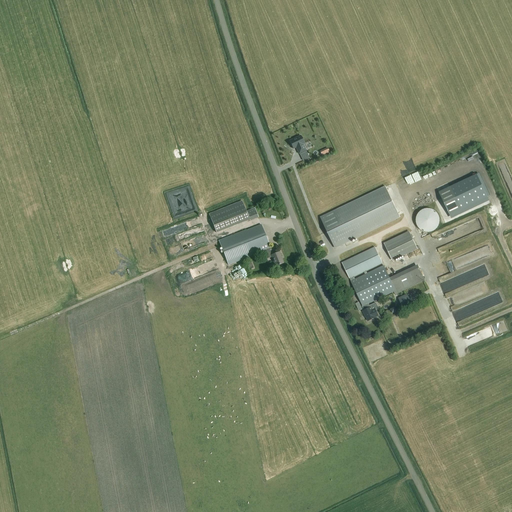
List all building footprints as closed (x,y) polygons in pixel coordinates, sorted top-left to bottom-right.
[(299,138),(287,143),(291,151),(294,150),(297,156),(304,153),(301,147),(303,146),(299,138)] [(478,186),(439,203),(450,226),(489,209),(478,186)] [(386,188),(320,218),(334,248),(400,218),(386,188)] [(250,221),(259,218),(255,208),(246,211),(242,201),(209,214),(216,233),(249,220),(250,221)] [(421,211),(417,215),(416,220),(417,225),(420,230),(425,232),(430,232),(435,230),(438,226),(440,221),(439,216),(435,212),(431,209),(425,209),(421,211)] [(275,267),(283,264),(281,257),(280,253),(273,255),(262,226),(219,242),(228,266),(263,252),(267,260),(272,258),(275,267)] [(189,229),(190,236),(199,235),(198,228),(189,229)] [(409,233),(387,243),(395,260),(417,250),(409,233)] [(395,292),(396,294),(425,281),(417,265),(389,278),(384,266),(367,274),(366,271),(383,263),(376,248),(342,263),(362,308),(363,307),(364,311),(362,312),(364,316),(365,316),(368,322),(375,319),(375,318),(378,316),(374,309),(371,310),(370,307),(370,308),(368,304),(395,292)] [(399,298),(403,307),(411,303),(407,295),(399,298)]
